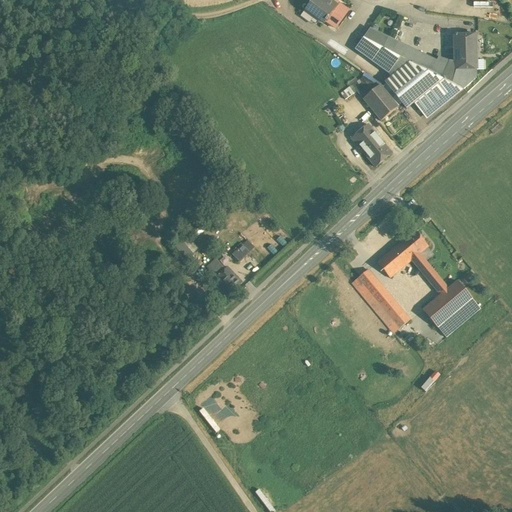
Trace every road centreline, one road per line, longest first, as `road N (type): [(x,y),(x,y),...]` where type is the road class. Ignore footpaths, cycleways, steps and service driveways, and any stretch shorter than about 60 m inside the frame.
road 1 (secondary): [(511,80),(40,511)]
road 2 (track): [(254,511),(166,394)]
road 3 (track): [(261,0),(208,12),(122,0)]
